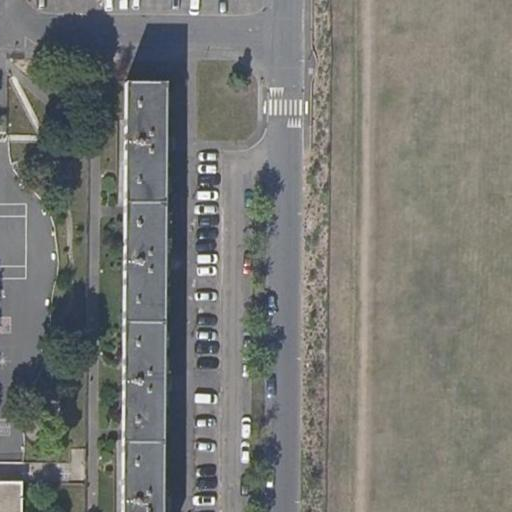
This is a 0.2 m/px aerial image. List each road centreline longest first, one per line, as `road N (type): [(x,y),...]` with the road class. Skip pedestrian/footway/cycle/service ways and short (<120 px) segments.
road 1 (track): [(363,511),(363,0)]
road 2 (residential): [(281,511),(286,36)]
road 3 (residential): [(4,0),(3,33),(286,36)]
